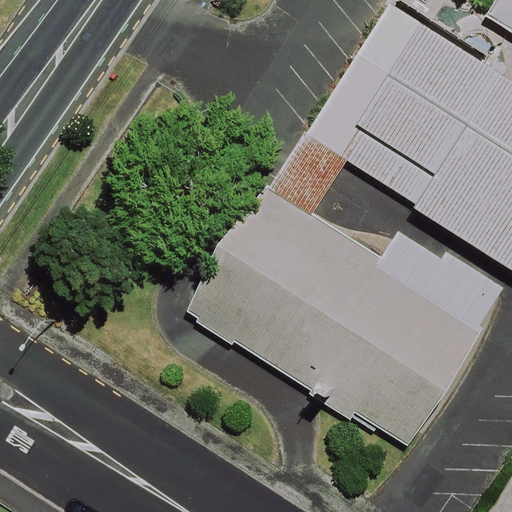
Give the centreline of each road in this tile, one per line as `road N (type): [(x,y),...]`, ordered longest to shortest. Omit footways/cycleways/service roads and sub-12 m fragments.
road 1 (residential): [(0,394),(186,511)]
road 2 (secondary): [(0,138),(96,0)]
